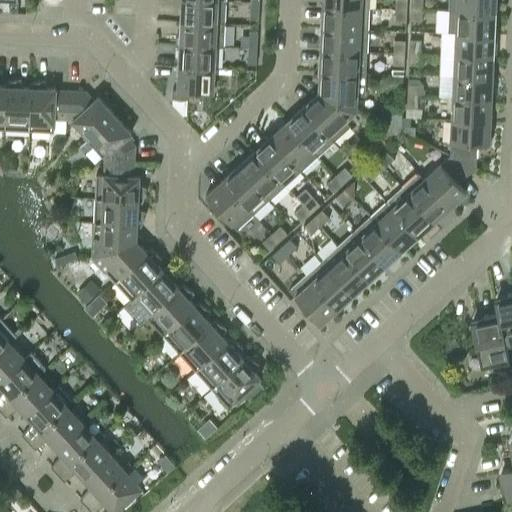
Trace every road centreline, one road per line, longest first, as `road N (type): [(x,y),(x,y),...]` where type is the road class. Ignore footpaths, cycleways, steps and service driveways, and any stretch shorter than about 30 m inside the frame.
road 1 (residential): [(198,155),(179,175),(180,227),(325,388)]
road 2 (residential): [(440,511),(453,495),(464,427),(381,337)]
road 3 (residential): [(198,155),(286,73),(291,0)]
road 4 (residential): [(381,337),(511,230)]
road 5 (residential): [(193,511),(287,424)]
road 6 (residential): [(287,424),(369,511)]
